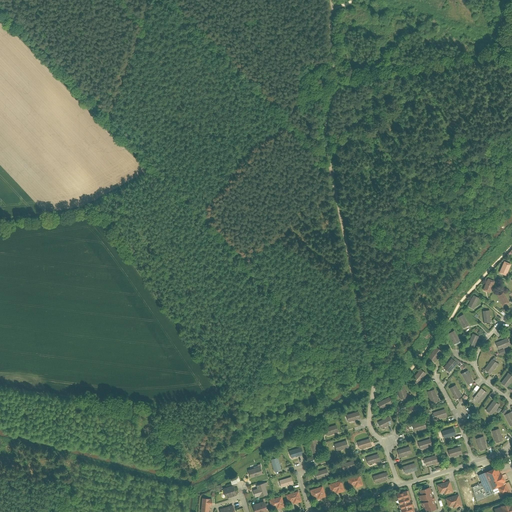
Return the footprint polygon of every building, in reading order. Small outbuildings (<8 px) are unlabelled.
[(510,266),(503,263),(499,272),(506,275),(510,266)] [(483,289),(490,293),(495,282),(488,278),(483,289)] [(503,292),(496,295),(502,306),(508,303),(503,292)] [(479,299),(473,296),(467,306),(473,309),(479,299)] [(483,312),(484,323),(491,322),(490,311),(483,312)] [(457,319),(463,329),(469,325),(463,315),(457,319)] [(454,344),(459,341),(454,331),(449,333),(454,344)] [(479,337),(473,334),(467,347),(474,350),(479,337)] [(498,352),(511,346),(508,339),(495,344),(498,352)] [(436,348),(429,358),(435,362),(442,353),(436,348)] [(484,369),(490,374),(499,364),(493,359),(484,369)] [(452,360),(444,369),(449,373),(457,364),(452,360)] [(426,375),(420,369),(413,377),(419,383),(426,375)] [(473,379),(468,371),(462,375),(467,383),(473,379)] [(511,381),(511,376),(508,374),(501,384),(507,388),(511,381)] [(456,385),(449,389),(455,400),(462,397),(456,385)] [(406,387),(399,388),(402,400),(409,398),(406,387)] [(487,394),(481,389),(474,399),(480,403),(487,394)] [(427,392),(431,404),(438,402),(434,390),(427,392)] [(390,399),(378,404),(381,411),(393,405),(390,399)] [(499,405),(494,401),(486,411),(491,415),(499,405)] [(411,415),(421,411),(419,404),(409,408),(411,415)] [(436,420),(447,417),(445,409),(434,413),(436,420)] [(349,423),(361,419),(359,411),(347,415),(349,423)] [(389,417),(377,423),(380,429),(392,423),(389,417)] [(415,433),(427,429),(425,422),(413,425),(415,433)] [(338,433),(336,425),(324,428),(326,436),(338,433)] [(445,439),(456,436),(454,428),(442,432),(445,439)] [(504,442),(499,429),(491,432),(495,445),(504,442)] [(484,437),(476,439),(480,452),(487,449),(484,437)] [(360,450),(372,446),(370,439),(358,442),(360,450)] [(423,450),(433,447),(430,439),(420,442),(423,450)] [(310,442),(315,453),(320,451),(315,440),(310,442)] [(336,452),(349,448),(347,440),(334,445),(336,452)] [(410,447),(398,451),(400,458),(412,454),(410,447)] [(450,458),(463,455),(460,447),(448,451),(450,458)] [(291,458),(304,454),(302,448),(290,452),(291,458)] [(381,461),(378,454),(366,458),(369,465),(381,461)] [(424,459),(427,467),(439,463),(436,455),(424,459)] [(282,470),(279,458),(270,460),(274,472),(282,470)] [(344,472),(356,469),(354,461),(342,464),(344,472)] [(416,463),(403,467),(405,475),(418,471),(416,463)] [(260,466),(248,470),(251,479),(263,476),(260,466)] [(503,478),(498,467),(484,473),(493,491),(507,485),(503,478)] [(317,480),(330,477),(327,469),(315,472),(317,480)] [(376,484),(388,480),(386,472),(373,476),(376,484)] [(360,476),(348,480),(350,487),(354,486),(355,489),(363,486),(360,476)] [(280,480),(282,488),(294,484),(292,477),(280,480)] [(342,481),(329,485),(331,493),(336,492),(336,494),(345,492),(342,481)] [(449,481),(437,485),(440,493),(445,492),(446,495),(453,493),(449,481)] [(257,489),(253,490),(255,497),(260,496),(260,498),(270,495),(265,482),(256,485),(257,489)] [(234,485),(222,489),(225,499),(237,496),(234,485)] [(315,490),(310,491),(313,499),(317,498),(318,500),(326,497),(323,487),(315,490)] [(430,487),(419,491),(425,511),(430,511),(438,510),(430,487)] [(414,511),(408,491),(396,495),(400,511),(414,511)] [(298,492),(286,495),(289,504),(293,503),(294,505),(301,503),(298,492)] [(459,495),(446,499),(449,508),(453,506),(454,509),(463,506),(459,495)] [(281,497),(269,501),(271,509),(276,507),(277,509),(285,507),(281,497)] [(213,498),(202,498),(201,511),(209,511),(210,506),(212,506),(213,498)] [(267,511),(265,501),(253,505),(254,511),(267,511)] [(511,511),(511,503),(494,509),(495,511),(511,511)]
